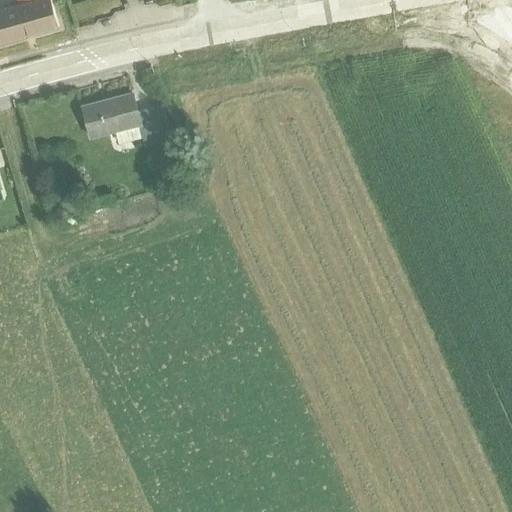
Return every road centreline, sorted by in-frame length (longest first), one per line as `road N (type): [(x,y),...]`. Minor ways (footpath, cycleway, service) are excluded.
road 1 (residential): [(0,84),(220,30)]
road 2 (residential): [(220,30),(396,0)]
